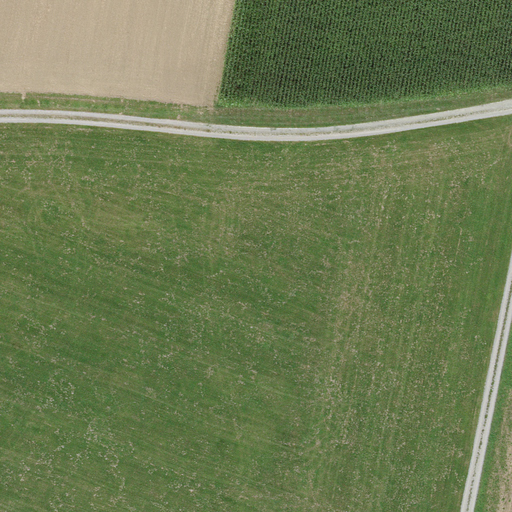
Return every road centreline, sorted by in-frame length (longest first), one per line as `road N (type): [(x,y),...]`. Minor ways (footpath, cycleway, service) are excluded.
road 1 (track): [(511,106),(281,138),(0,121)]
road 2 (track): [(511,303),(470,511)]
